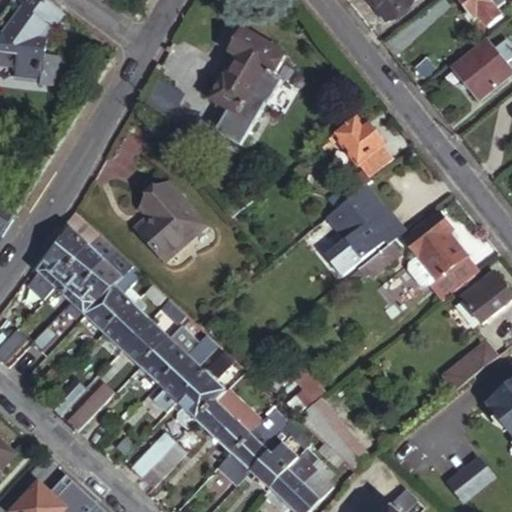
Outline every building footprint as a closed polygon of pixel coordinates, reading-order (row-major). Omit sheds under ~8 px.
[(30,2),(26,0),(8,0),(0,11),(0,18),(9,26),(17,15),(19,17),(27,6),(30,2)] [(66,9),(54,0),(31,0),(30,2),(38,9),(35,13),(53,26),(66,9)] [(416,0),(369,0),(388,23),(416,0)] [(459,0),(477,22),(480,20),(490,32),(504,19),(498,12),(506,5),(505,0),(459,0)] [(38,9),(30,2),(27,6),(35,13),(38,9)] [(35,13),(27,6),(19,17),(29,23),(35,13)] [(48,32),(53,26),(35,13),(29,23),(19,17),(0,41),(0,67),(11,54),(22,62),(20,72),(45,78),(44,84),(65,88),(70,57),(60,55),(47,54),(48,32)] [(9,26),(0,18),(0,41),(19,17),(17,15),(9,26)] [(240,63),(218,102),(208,94),(205,92),(203,96),(222,107),(228,112),(215,133),(239,148),(250,129),(252,130),(278,82),(273,79),(285,58),(243,34),(230,57),(240,63)] [(511,69),(511,46),(511,45),(500,55),(491,44),(456,72),(483,106),(511,83),(511,70),(511,69)] [(218,102),(240,63),(230,57),(208,94),(218,102)] [(174,111),(184,99),(167,85),(157,96),(174,111)] [(364,128),(356,118),(334,135),(338,140),(370,178),(391,161),(382,149),(386,146),(369,124),(364,128)] [(334,135),(328,140),(331,145),(338,140),(334,135)] [(163,257),(203,224),(170,182),(142,205),(150,215),(137,226),(163,257)] [(351,202),(333,216),(351,239),(331,255),(347,275),(395,238),(397,239),(402,235),(364,188),(349,201),(351,202)] [(244,193),(223,209),(232,219),(258,198),(244,193)] [(339,193),(324,206),(333,216),(351,202),(349,201),(339,193)] [(104,235),(79,211),(70,223),(74,227),(41,270),(58,287),(104,235)] [(445,302),(478,274),(449,236),(453,234),(439,215),(405,242),(410,250),(418,256),(420,258),(407,269),(425,293),(432,287),(445,302)] [(120,249),(104,235),(58,287),(74,302),(120,249)] [(394,243),(360,270),(365,277),(371,272),(374,276),(403,254),(394,243)] [(89,316),(117,285),(126,275),(136,265),(120,249),(74,302),(89,316)] [(148,276),(136,265),(126,275),(135,284),(138,287),(148,276)] [(58,287),(41,270),(31,281),(49,297),(58,287)] [(135,284),(126,275),(117,285),(126,294),(135,284)] [(511,297),(495,275),(448,311),(469,338),(511,301),(511,297)] [(158,285),(153,280),(147,286),(153,290),(158,285)] [(126,294),(117,285),(89,316),(107,334),(136,302),(126,294)] [(168,294),(158,285),(153,290),(163,299),(168,294)] [(189,314),(168,294),(163,299),(166,302),(153,317),(124,349),(142,366),(170,335),(161,326),(168,318),(178,326),(189,314)] [(124,349),(153,317),(136,302),(107,334),(124,349)] [(178,326),(170,335),(142,366),(162,385),(203,341),(210,334),(189,314),(178,326)] [(107,334),(89,316),(79,327),(98,344),(107,334)] [(20,330),(0,352),(0,360),(6,366),(30,339),(20,330)] [(222,359),(203,341),(162,385),(165,389),(154,400),(170,415),(180,403),(222,359)] [(457,388),(498,357),(487,343),(446,374),(457,388)] [(35,346),(21,361),(33,372),(47,357),(35,346)] [(257,352),(242,364),(250,371),(256,368),(253,364),(261,356),(257,352)] [(178,424),(190,435),(201,423),(231,392),(220,383),(232,369),(222,359),(180,403),(185,407),(179,413),(178,424)] [(297,412),(324,392),(303,365),(292,375),(285,365),(268,383),(279,393),(294,377),(303,390),(289,402),(297,412)] [(54,367),(32,390),(45,401),(66,378),(54,367)] [(62,417),(87,390),(77,381),(53,408),(62,417)] [(201,423),(235,455),(279,411),(276,408),(273,411),(241,381),(231,392),(201,423)] [(511,386),(489,405),(511,433),(511,386)] [(98,394),(71,425),(81,433),(108,404),(98,394)] [(321,398),(297,417),(305,424),(356,472),(371,458),(321,398)] [(275,459),(280,452),(267,441),(282,426),(294,437),(300,431),(279,411),(235,455),(224,467),(243,485),(254,473),(271,455),(275,459)] [(300,431),(294,437),(305,447),(311,441),(300,431)] [(137,468),(149,479),(180,446),(169,435),(137,468)] [(190,435),(180,446),(188,454),(198,443),(190,435)] [(0,467),(14,453),(0,440),(0,467)] [(136,447),(128,440),(120,449),(128,456),(136,447)] [(305,447),(309,451),(315,445),(311,441),(305,447)] [(149,479),(157,487),(188,454),(180,446),(149,479)] [(315,465),(319,460),(309,451),(305,456),(315,465)] [(291,471),(296,466),(280,452),(275,459),(271,455),(254,473),(261,480),(257,484),(269,496),(291,471)] [(296,466),(291,471),(307,484),(319,470),(315,465),(305,456),(296,466)] [(479,457),(446,485),(465,508),(499,480),(479,457)] [(336,476),(319,460),(315,465),(319,470),(307,484),(291,471),(269,496),(267,498),(280,511),(290,511),(293,510),(295,511),(314,511),(335,489),(329,484),(336,476)] [(15,511),(67,511),(68,511),(41,485),(15,511)] [(408,511),(418,501),(407,491),(388,511),(408,511)] [(408,511),(421,511),(426,507),(418,501),(408,511)]
